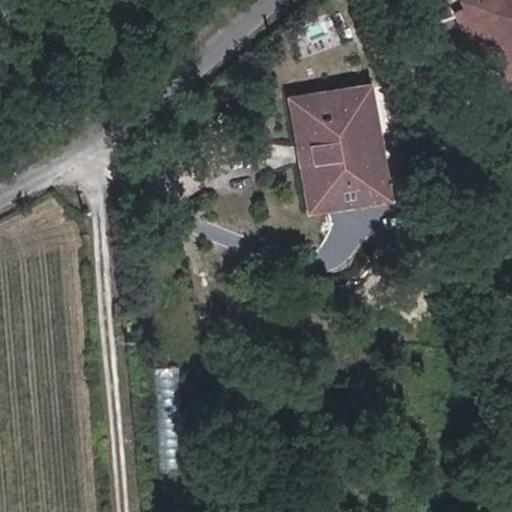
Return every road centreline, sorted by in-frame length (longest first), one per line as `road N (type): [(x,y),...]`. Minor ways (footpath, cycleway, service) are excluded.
road 1 (unclassified): [(0,213),(223,73),(286,0)]
road 2 (unknown): [(113,511),(81,162)]
